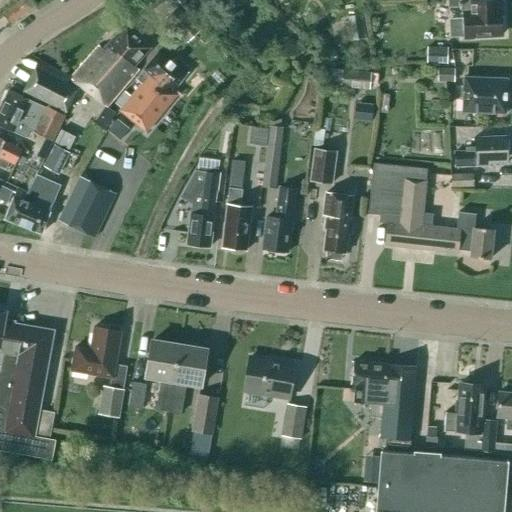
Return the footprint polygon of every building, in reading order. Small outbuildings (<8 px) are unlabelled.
[(10,24),(35,5),(31,0),(20,0),(2,14),(10,24)] [(448,0),(449,6),(462,5),(463,18),(449,18),(450,37),(502,34),(501,12),(499,12),(498,0),(448,0)] [(164,18),(187,42),(199,30),(177,7),(164,18)] [(361,16),(349,18),(353,42),(365,40),(361,16)] [(150,48),(126,24),(102,50),(98,46),(72,78),(107,106),(138,69),(134,65),(150,48)] [(426,64),(447,64),(447,47),(426,47),(426,64)] [(141,83),(119,109),(145,131),(175,95),(171,91),(186,74),(158,51),(135,78),(141,83)] [(39,61),(24,91),(65,112),(76,90),(66,84),(70,76),(39,61)] [(454,82),(454,69),(438,68),(437,82),(454,82)] [(340,87),(369,90),(371,72),(342,70),(340,87)] [(462,112),(505,113),(506,79),(464,77),(462,112)] [(29,130),(53,141),(64,117),(45,108),(8,90),(0,107),(0,125),(13,132),(25,137),(29,130)] [(371,122),(373,105),(355,103),(354,120),(371,122)] [(261,186),(275,188),(283,127),(269,125),(261,186)] [(508,162),(507,136),(475,137),(475,150),(455,151),(456,166),(490,165),(490,163),(508,162)] [(0,138),(0,166),(5,169),(9,161),(14,163),(20,149),(0,138)] [(69,153),(54,145),(43,167),(58,175),(69,153)] [(315,148),(311,181),(331,183),(335,151),(315,148)] [(239,205),(241,189),(244,161),(232,160),(229,187),(227,204),(221,248),(246,250),(251,206),(239,205)] [(493,230),(473,228),(475,214),(458,212),(456,229),(431,226),(432,214),(422,213),(426,169),(373,163),(367,214),(379,215),(378,222),(387,223),(385,245),(457,252),(458,247),(471,248),(470,257),(490,259),(493,230)] [(186,244),(209,247),(219,174),(195,171),(180,197),(191,204),(186,244)] [(451,174),(451,187),(473,187),(472,173),(451,174)] [(59,220),(94,237),(114,194),(79,177),(59,220)] [(0,199),(11,204),(17,190),(13,188),(0,181),(0,180),(0,199)] [(17,190),(11,204),(4,219),(41,233),(52,204),(36,197),(41,186),(31,182),(26,193),(17,190)] [(262,249),(286,253),(295,188),(277,186),(274,217),(266,216),(262,249)] [(347,232),(350,233),(351,222),(348,222),(352,195),(325,192),(323,214),(325,214),(323,228),(326,229),(323,251),(326,251),(325,259),(340,261),(341,253),(344,253),(347,232)] [(53,331),(3,322),(5,311),(0,310),(0,449),(51,459),(54,440),(49,439),(54,412),(38,409),(53,331)] [(121,331),(93,327),(93,328),(90,350),(74,347),(69,373),(112,380),(120,333),(121,331)] [(158,395),(170,397),(178,345),(151,341),(145,377),(160,379),(158,395)] [(178,345),(170,397),(180,398),(183,399),(185,383),(200,386),(206,350),(178,345)] [(294,365),(249,357),(244,391),(288,398),(294,365)] [(389,438),(388,442),(408,444),(408,439),(409,439),(415,366),(353,361),(351,389),(354,389),(353,402),(370,403),(369,416),(381,417),(379,437),(389,438)] [(480,433),(481,414),(484,415),(485,401),(482,401),(483,385),(474,384),(471,381),(464,380),(461,383),(459,383),(458,401),(457,401),(456,413),(445,412),(444,411),(442,431),(444,431),(480,433)] [(128,406),(141,408),(146,384),(132,381),(128,406)] [(97,413),(118,417),(123,390),(103,386),(97,413)] [(507,417),(507,428),(511,428),(511,392),(498,391),(496,416),(507,417)] [(197,393),(190,431),(211,435),(218,396),(197,393)] [(158,395),(155,409),(168,411),(170,397),(158,395)] [(178,413),(180,398),(170,397),(168,411),(178,413)] [(286,403),(280,435),(300,438),(306,407),(286,403)] [(496,420),(481,419),(479,451),(494,452),(494,443),(496,420)] [(436,448),(436,438),(426,437),(426,447),(436,448)] [(408,444),(388,442),(388,449),(382,448),(375,511),(502,511),(507,460),(407,451),(408,444)] [(494,452),(494,453),(511,454),(511,444),(494,443),(494,452)]
